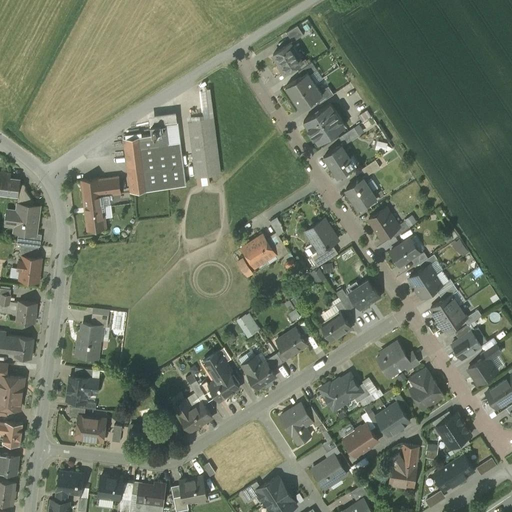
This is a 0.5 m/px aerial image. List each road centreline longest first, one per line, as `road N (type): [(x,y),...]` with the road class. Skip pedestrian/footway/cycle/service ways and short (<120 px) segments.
road 1 (residential): [(38,447),(171,461),(409,308)]
road 2 (residential): [(47,175),(62,240),(38,447)]
road 3 (residential): [(47,175),(232,46)]
road 4 (residential): [(321,177),(232,46)]
road 5 (residential): [(409,308),(321,177)]
road 6 (residential): [(445,362),(511,465)]
